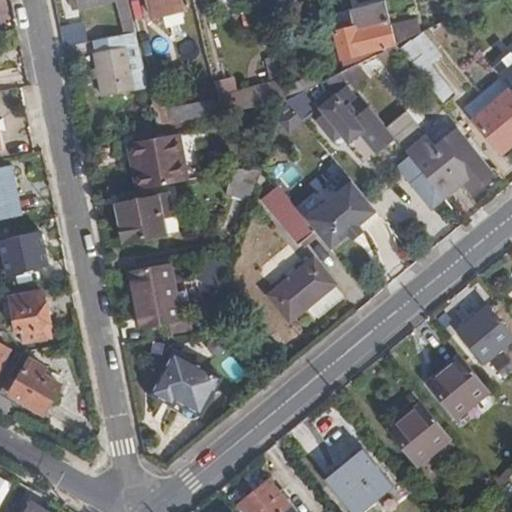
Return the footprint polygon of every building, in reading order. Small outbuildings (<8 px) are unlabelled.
[(130,0),(78,0),(82,11),(121,0),(129,35),(139,33),(130,0)] [(164,0),(166,9),(188,3),(187,0),(164,0)] [(385,49),(397,43),(386,0),(384,0),(350,8),(354,25),(332,30),(339,56),(359,52),(361,62),(385,49)] [(432,63),(443,54),(424,31),(413,40),(432,63)] [(129,35),(96,41),(99,53),(94,54),(104,97),(153,86),(139,33),(129,35)] [(410,40),(401,48),(414,64),(424,57),(410,40)] [(286,83),(278,55),(268,58),(274,85),(286,83)] [(414,64),(446,103),(456,94),(424,57),(414,64)] [(345,72),(359,89),(371,80),(357,63),(344,70),(345,72)] [(511,63),(500,74),(511,88),(511,87),(511,63)] [(186,89),(199,78),(188,64),(174,74),(186,89)] [(394,132),(388,124),(359,89),(345,72),(325,91),(330,98),(319,106),(320,108),(332,122),(338,129),(347,122),(355,132),(367,122),(383,142),(394,132)] [(289,98),(286,83),(274,85),(220,94),(221,97),(224,110),(289,98)] [(511,87),(511,88),(477,117),(505,151),(511,144),(511,87)] [(316,111),(310,103),(317,99),(309,90),(290,99),(301,114),(307,121),(318,113),(316,111)] [(224,110),(221,97),(177,105),(176,101),(175,94),(156,97),(159,108),(163,122),(224,110)] [(332,122),(320,108),(316,111),(318,113),(328,125),(332,122)] [(445,193),(448,197),(466,182),(472,190),(495,171),(458,126),(436,144),(407,108),(388,124),(394,132),(423,166),(445,193)] [(142,168),(145,186),(195,177),(185,131),(142,139),(148,167),(142,168)] [(356,135),(348,142),(366,162),(374,155),(356,135)] [(137,140),(142,168),(148,167),(142,139),(137,140)] [(287,185),(299,174),(287,159),(274,170),(287,185)] [(267,164),(243,168),(234,193),(255,200),(267,165),(267,164)] [(433,203),(445,193),(423,166),(411,177),(433,203)] [(11,169),(0,170),(0,215),(19,212),(11,169)] [(365,190),(352,174),(340,183),(340,191),(310,217),(321,230),(335,246),(352,232),(364,223),(381,209),(365,190)] [(173,191),(122,201),(130,239),(170,232),(166,214),(177,211),(173,191)] [(305,244),(321,230),(310,217),(294,198),(293,196),(277,210),(305,244)] [(364,223),(352,232),(355,236),(367,226),(364,223)] [(44,232),(6,239),(12,273),(51,267),(44,232)] [(205,280),(225,289),(237,251),(215,255),(205,280)] [(296,319),(311,306),(336,284),(340,281),(319,257),(274,295),(296,319)] [(167,263),(132,269),(144,325),(178,318),(167,263)] [(336,284),(311,306),(321,317),(346,295),(336,284)] [(32,352),(60,347),(48,292),(15,297),(23,339),(30,338),(32,352)] [(8,314),(4,298),(0,299),(0,315),(0,316),(8,314)] [(511,343),(511,337),(489,309),(458,333),(484,366),(511,343)] [(0,373),(15,348),(0,339),(0,373)] [(228,374),(181,351),(161,395),(175,402),(178,396),(210,411),(228,374)] [(491,394),(461,357),(429,382),(459,419),(491,394)] [(49,367),(36,360),(16,392),(47,410),(63,385),(45,375),(49,367)] [(0,396),(0,407),(19,418),(26,407),(2,393),(0,396)] [(453,440),(423,403),(393,428),(422,464),(453,440)] [(364,511),(396,488),(366,451),(327,480),(353,511),(364,511)] [(496,494),(511,476),(511,463),(497,480),(495,478),(488,485),(496,494)] [(2,476),(0,480),(0,511),(15,482),(2,476)] [(295,511),(269,480),(242,503),(249,511),(295,511)]
